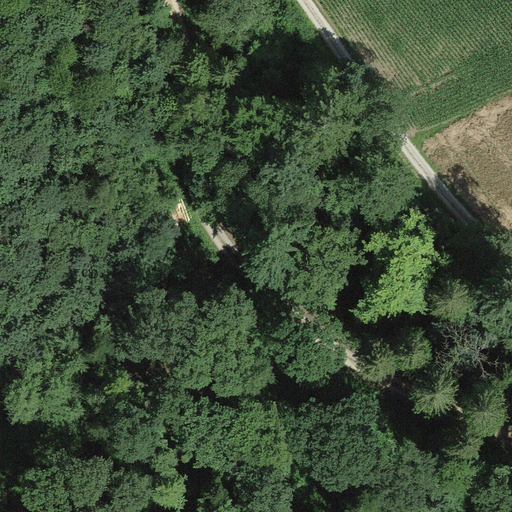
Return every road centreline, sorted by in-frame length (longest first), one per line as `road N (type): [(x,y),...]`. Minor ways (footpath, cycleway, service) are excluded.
road 1 (track): [(166,0),(182,64),(191,195),(212,233),(283,302),(398,388),(511,443)]
road 2 (track): [(511,261),(303,0)]
road 3 (track): [(74,0),(188,173)]
